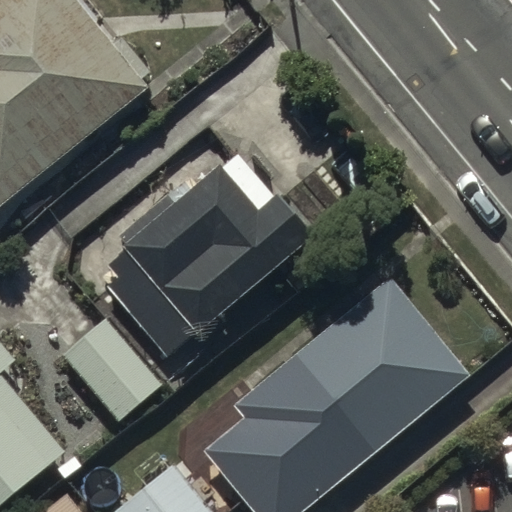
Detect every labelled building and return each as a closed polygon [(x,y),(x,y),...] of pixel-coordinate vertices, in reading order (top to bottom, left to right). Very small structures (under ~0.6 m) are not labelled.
[(0,229),(146,105),(141,99),(153,90),(121,52),(111,61),(58,0),(9,0),(0,8),(0,229)] [(115,288),(106,295),(167,369),(194,347),(197,350),(280,282),(296,301),(326,276),(238,169),(178,218),(169,208),(120,249),(129,260),(107,279),(115,288)] [(391,293),(249,408),(291,460),(279,470),(300,495),(311,487),(327,507),(470,391),(391,293)] [(105,330),(63,366),(120,433),(162,397),(105,330)] [(0,354),(0,511),(6,511),(63,465),(2,392),(19,377),(0,354)] [(207,443),(145,493),(160,511),(246,511),(256,505),(207,443)]
